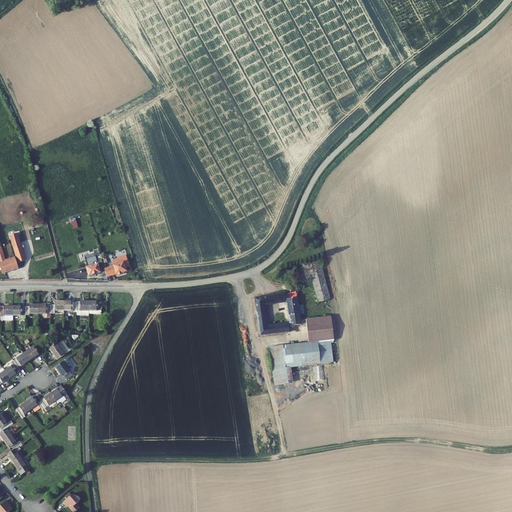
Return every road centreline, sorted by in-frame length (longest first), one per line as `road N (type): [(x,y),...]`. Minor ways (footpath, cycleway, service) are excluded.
road 1 (unclassified): [(139,286),(235,276),(266,263),(334,154),(507,0)]
road 2 (unclassified): [(139,286),(88,400),(95,511)]
road 3 (residential): [(0,285),(139,286)]
